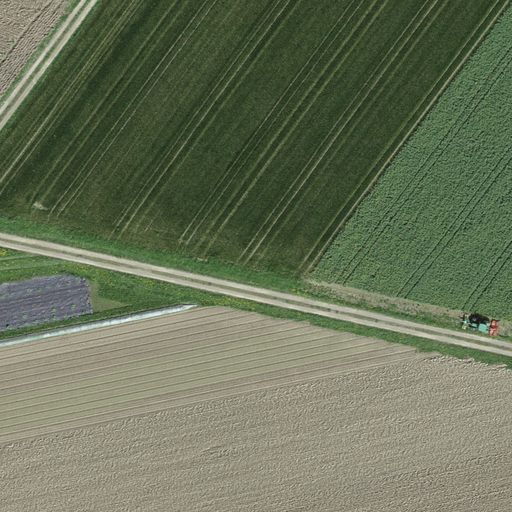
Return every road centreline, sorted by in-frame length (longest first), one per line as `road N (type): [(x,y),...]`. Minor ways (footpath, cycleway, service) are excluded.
road 1 (track): [(511,349),(0,239)]
road 2 (track): [(86,0),(0,116)]
